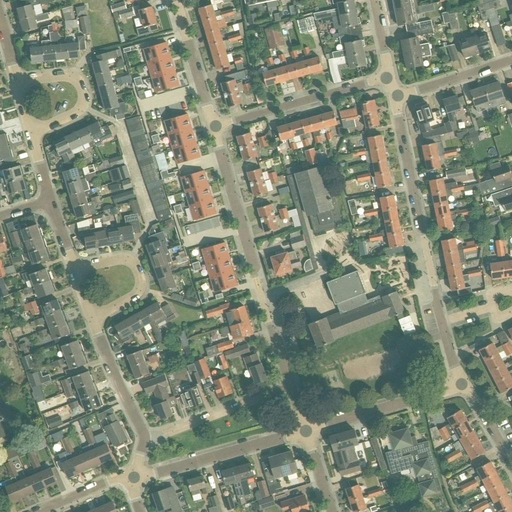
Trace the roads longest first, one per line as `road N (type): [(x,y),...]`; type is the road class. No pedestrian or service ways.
road 1 (residential): [(291,385),(214,127)]
road 2 (residential): [(442,322),(391,96)]
road 3 (residential): [(127,475),(304,429)]
road 4 (residential): [(214,127),(387,80)]
road 5 (residential): [(304,429),(463,382)]
road 6 (residential): [(142,443),(291,385)]
road 7 (residential): [(32,131),(81,108),(80,80),(63,75),(19,86)]
road 8 (residential): [(92,316),(136,292),(140,274),(130,259),(76,270)]
road 9 (residential): [(142,443),(92,316)]
road 10 (residential): [(214,127),(176,0)]
road 11 (residential): [(391,96),(511,58)]
